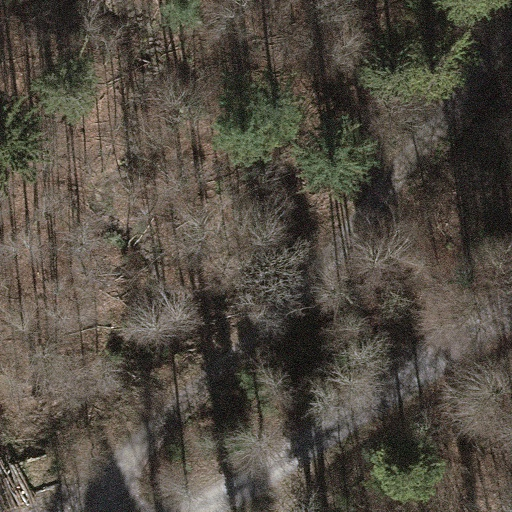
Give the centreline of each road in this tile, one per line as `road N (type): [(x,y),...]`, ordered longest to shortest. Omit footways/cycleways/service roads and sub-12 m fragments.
road 1 (track): [(109,511),(180,404),(511,39)]
road 2 (track): [(192,511),(511,300)]
